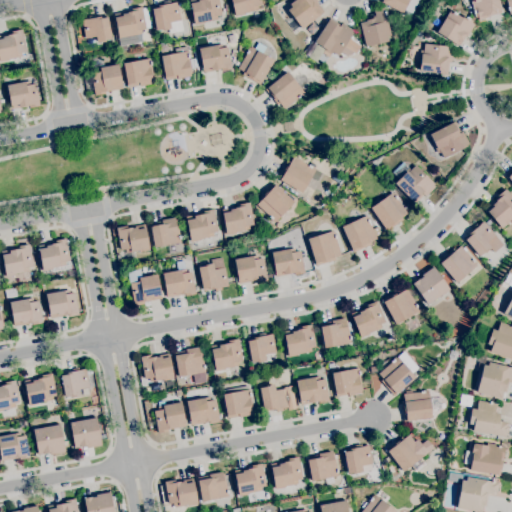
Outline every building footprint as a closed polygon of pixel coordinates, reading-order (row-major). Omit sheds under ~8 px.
[(194,25),(189,0),(218,0),(221,15),(216,15),(217,19),(203,22),(204,23),(194,25)] [(235,17),(230,0),(259,0),(261,4),(256,5),(257,9),(244,12),(244,14),(235,17)] [(301,29),(287,10),(291,7),(289,4),(293,1),(292,0),(316,0),(317,1),(316,1),(324,12),(301,29)] [(408,0),(402,13),(378,0),(408,0)] [(478,20),(477,17),(475,17),(474,14),(473,14),(472,10),(473,10),(470,1),(474,0),(498,0),(501,9),(502,13),(490,16),(490,17),(478,20)] [(169,33),(168,29),(162,30),(162,29),(156,30),(152,9),(158,7),(158,5),(162,4),(161,3),(169,1),(170,3),(177,2),(180,20),(181,20),(183,30),(169,33)] [(118,39),(114,14),(122,13),(122,14),(127,13),(127,12),(131,11),(131,8),(141,6),(146,29),(147,28),(148,35),(142,36),(141,33),(128,36),(128,37),(118,39)] [(365,47),(358,19),(370,16),(370,15),(374,14),(373,10),(383,7),(384,11),(385,11),(386,15),(385,15),(390,35),(387,36),(388,41),(365,47)] [(459,46),(454,43),(436,32),(450,9),(454,11),(453,11),(456,13),(456,14),(461,17),(463,15),(466,17),(466,16),(469,18),(469,19),(471,21),(470,22),(474,24),(467,36),(465,35),(459,46)] [(97,42),(95,36),(85,38),(81,20),(88,18),(88,16),(94,15),(95,17),(101,16),(101,18),(107,17),(111,38),(104,40),(105,41),(97,42)] [(338,55),(332,52),(330,54),(324,50),(324,49),(313,42),(328,20),(330,21),(338,27),(341,22),(353,30),(351,32),(353,33),(338,55)] [(312,35),(306,29),(313,22),(319,28),(312,35)] [(0,61),(0,35),(11,33),(11,31),(22,29),(26,51),(21,52),(22,56),(8,59),(8,60),(0,61)] [(259,85),(242,75),(243,72),(237,68),(238,66),(235,64),(237,61),(240,63),(246,53),(245,53),(247,51),(246,50),(248,47),(249,48),(250,46),(254,48),(258,42),(265,47),(262,53),(273,60),(259,85)] [(444,74),(419,71),(420,58),(419,58),(420,49),(422,50),(423,43),(450,47),(450,48),(453,48),(451,62),(448,61),(447,74),(445,73),(444,74)] [(203,72),(198,48),(217,45),(221,44),(222,48),(227,47),(231,69),(221,71),(221,69),(203,72)] [(165,80),(160,56),(187,50),(188,54),(189,57),(187,58),(190,76),(177,79),(177,78),(165,80)] [(127,87),(123,63),(149,58),(150,61),(151,61),(151,65),(154,81),(152,81),(153,83),(139,86),(139,85),(127,87)] [(95,95),(90,73),(94,72),(94,69),(100,68),(99,67),(117,64),(122,88),(104,92),(105,93),(95,95)] [(284,109),(279,103),(277,105),(264,89),(286,71),(304,92),(300,95),(300,96),(298,98),(297,98),(284,109)] [(11,109),(6,85),(25,81),(25,82),(29,81),(30,84),(35,83),(39,105),(29,107),(28,106),(11,109)] [(285,133),(283,122),(293,120),(296,131),(285,133)] [(443,158),(440,152),(437,153),(433,146),(435,145),(429,134),(452,122),(458,133),(462,131),(468,144),(466,145),(467,146),(443,158)] [(301,192),(277,178),(287,161),(290,162),(293,156),(308,165),(309,165),(311,166),(312,166),(314,167),(313,168),(315,169),(314,170),(320,173),(316,180),(310,177),(301,192)] [(377,167),(371,162),(380,157),(381,158),(377,167)] [(414,203),(394,183),(398,179),(392,172),(403,162),(410,169),(415,164),(434,184),(433,185),(435,186),(425,196),(423,195),(414,203)] [(432,177),(428,173),(432,169),(436,174),(432,177)] [(275,222),(274,221),(273,222),(271,220),(271,219),(269,217),(269,216),(256,204),(261,199),(259,198),(272,182),(275,184),(293,201),(275,222)] [(327,197),(322,192),(326,187),(331,192),(327,197)] [(501,229),(485,209),(498,197),(497,195),(505,188),(511,196),(511,217),(508,221),(509,222),(501,229)] [(386,231),(370,207),(392,192),(395,196),(395,195),(397,198),(397,199),(403,207),(408,204),(411,209),(406,212),(407,213),(401,217),(403,220),(386,231)] [(226,235),(221,209),(239,206),(238,204),(249,202),(253,224),(248,225),(249,229),(235,232),(236,233),(226,235)] [(190,242),(186,220),(185,216),(193,215),(194,215),(203,214),(202,211),(213,209),(217,231),(212,232),(213,236),(199,239),(200,240),(190,242)] [(353,252),(341,226),(366,215),(367,219),(368,219),(370,222),(369,223),(374,234),(377,232),(378,236),(376,237),(376,239),(368,243),(369,245),(353,252)] [(153,247),(149,223),(161,221),(161,220),(175,217),(175,220),(176,220),(179,235),(180,235),(181,239),(180,239),(180,242),(153,247)] [(479,256),(465,240),(465,239),(464,238),(473,229),(472,228),(477,223),(478,225),(483,221),(495,235),(487,242),(491,247),(485,253),(484,252),(479,256)] [(125,253),(125,249),(120,250),(116,227),(126,225),(127,228),(132,227),(132,228),(136,227),(136,226),(144,224),(149,250),(139,252),(139,250),(131,252),(131,251),(125,253)] [(315,266),(307,239),(333,230),(334,232),(335,232),(335,235),(336,238),(335,238),(340,255),(334,257),(334,260),(315,266)] [(42,271),(37,246),(46,244),(46,245),(51,244),(55,243),(55,240),(65,238),(66,241),(68,240),(68,244),(66,245),(69,260),(65,261),(65,265),(52,268),(52,269),(42,271)] [(6,277),(1,251),(9,250),(18,248),(18,246),(28,244),(33,266),(28,267),(29,271),(15,273),(15,275),(6,277)] [(456,283),(439,263),(438,261),(453,248),(455,250),(460,245),(472,259),(472,258),(474,261),(477,265),(456,283)] [(275,276),(271,252),(289,249),(294,248),(295,251),(300,250),(304,273),(294,275),(293,273),(275,276)] [(238,283),(234,259),(252,256),(257,255),(258,259),(263,258),(267,280),(257,282),(256,280),(238,283)] [(167,297),(162,273),(177,270),(176,262),(183,260),(185,269),(186,269),(186,273),(191,272),(194,286),(198,285),(200,291),(195,292),(195,294),(185,296),(184,294),(167,297)] [(215,291),(214,288),(209,289),(202,291),(202,288),(202,289),(198,267),(203,266),(203,265),(213,263),(214,269),(225,267),(228,286),(221,287),(221,290),(215,291)] [(427,304),(412,283),(418,278),(419,279),(422,276),(421,275),(433,266),(450,289),(442,295),(442,294),(427,304)] [(134,305),(130,283),(128,272),(133,271),(140,270),(141,277),(157,274),(161,298),(143,301),(144,304),(134,305)] [(511,287),(510,286),(507,284),(503,282),(508,273),(511,275),(511,287)] [(6,298),(4,290),(15,288),(16,296),(6,298)] [(395,324),(382,302),(383,302),(381,299),(399,289),(401,292),(406,289),(415,304),(416,304),(417,307),(419,311),(395,324)] [(50,318),(45,294),(64,290),(64,291),(69,290),(69,293),(74,292),(78,315),(68,317),(67,314),(50,318)] [(511,318),(503,313),(511,296),(511,318)] [(14,326),(9,302),(32,298),(33,301),(38,300),(41,317),(46,316),(46,320),(42,321),(42,323),(32,324),(31,323),(14,326)] [(360,338),(350,314),(358,310),(359,312),(363,310),(363,309),(367,307),(366,305),(376,301),(384,322),(380,324),(381,327),(368,333),(369,334),(360,338)] [(324,348),(319,323),(331,321),(331,320),(344,318),(345,320),(346,320),(349,336),(350,335),(351,339),(350,339),(351,343),(324,348)] [(511,360),(489,352),(491,345),(486,344),(487,342),(475,338),(478,332),(480,327),(485,329),(486,328),(491,330),(491,329),(496,330),(499,322),(510,326),(510,325),(511,325),(511,360)] [(288,357),(283,331),(291,330),(292,331),(296,330),(296,329),(301,329),(300,326),(311,324),(315,347),(310,347),(311,351),(296,354),(296,356),(288,357)] [(258,362),(257,361),(251,362),(247,341),(253,339),(253,337),(258,336),(258,334),(265,333),(265,335),(272,334),(275,353),(265,355),(266,361),(258,362)] [(215,371),(210,345),(218,344),(218,345),(228,343),(227,340),(238,338),(242,361),(237,362),(238,366),(224,368),(225,369),(215,371)] [(448,348),(446,347),(444,344),(445,342),(448,340),(451,341),(452,344),(451,347),(448,348)] [(472,351),(467,350),(465,348),(467,343),(471,344),(473,347),(472,351)] [(194,384),(192,374),(178,377),(173,353),(185,350),(185,349),(198,346),(199,349),(200,349),(203,365),(204,364),(205,368),(204,368),(205,372),(204,372),(206,382),(194,384)] [(453,360),(449,358),(448,356),(451,350),(458,353),(455,359),(453,360)] [(393,396),(380,381),(382,379),(378,373),(391,362),(390,361),(393,359),(395,357),(396,358),(397,357),(403,351),(418,367),(411,373),(415,377),(393,396)] [(153,387),(152,381),(149,382),(149,378),(144,379),(141,363),(138,364),(137,361),(140,360),(140,356),(151,354),(151,357),(156,356),(156,357),(160,356),(160,355),(168,353),(173,379),(163,381),(163,379),(158,380),(159,386),(153,387)] [(503,399),(476,392),(481,370),(476,369),(479,356),(489,358),(488,362),(511,368),(511,383),(508,382),(505,393),(503,399)] [(71,397),(71,396),(64,397),(60,374),(72,371),(71,368),(78,367),(79,370),(85,368),(86,370),(91,368),(92,374),(87,375),(89,387),(78,389),(79,395),(71,397)] [(335,397),(331,373),(358,368),(358,371),(359,371),(360,375),(359,375),(362,390),(360,390),(361,393),(348,396),(348,395),(335,397)] [(28,406),(23,380),(32,379),(32,380),(37,379),(37,378),(41,377),(41,375),(51,373),(56,395),(51,396),(52,400),(38,403),(38,404),(28,406)] [(300,404),(296,381),(314,377),(318,376),(319,380),(324,379),(329,401),(318,403),(318,401),(300,404)] [(0,411),(0,386),(1,386),(0,385),(5,384),(4,382),(15,380),(19,402),(14,403),(15,407),(1,409),(2,411),(0,411)] [(276,412),(275,409),(263,411),(259,388),(265,387),(265,385),(273,384),(275,390),(285,388),(289,407),(282,408),(282,411),(276,412)] [(227,419),(222,394),(249,389),(249,392),(250,392),(251,396),(250,396),(253,411),(252,412),(252,414),(239,417),(239,416),(227,419)] [(403,421),(401,401),(403,401),(403,394),(420,392),(420,391),(423,391),(424,391),(428,391),(429,398),(440,397),(441,408),(430,410),(431,418),(403,421)] [(191,425),(186,401),(204,397),(204,398),(209,397),(210,400),(215,399),(219,422),(208,424),(208,422),(191,425)] [(505,437),(472,431),(473,425),(468,424),(471,408),(476,409),(477,400),(489,402),(489,401),(491,401),(491,402),(496,403),(494,412),(500,413),(498,421),(507,422),(507,426),(508,426),(507,434),(505,434),(505,437)] [(158,433),(153,411),(158,410),(157,406),(180,402),(185,426),(167,429),(168,431),(158,433)] [(87,448),(86,445),(74,448),(69,423),(96,418),(98,429),(99,429),(100,438),(101,445),(87,448)] [(50,455),(50,452),(37,455),(33,429),(59,424),(64,452),(50,455)] [(445,443),(433,439),(435,429),(447,431),(445,443)] [(1,461),(0,456),(0,435),(19,432),(20,436),(25,435),(29,457),(19,459),(19,458),(1,461)] [(402,471),(385,449),(401,437),(403,439),(408,435),(419,449),(420,448),(422,451),(421,451),(424,455),(402,471)] [(500,475),(497,475),(496,475),(469,470),(470,464),(463,463),(465,450),(472,452),(473,444),(474,444),(474,443),(486,445),(486,443),(495,444),(494,445),(497,446),(497,445),(500,446),(505,447),(500,475)] [(354,473),(354,472),(347,473),(343,452),(350,451),(349,449),(355,448),(354,445),(361,444),(362,446),(368,445),(369,446),(371,446),(372,451),(369,451),(372,464),(361,466),(362,472),(354,473)] [(326,484),(325,478),(311,481),(306,457),(318,454),(331,451),(332,454),(333,453),(337,469),(338,472),(337,472),(338,476),(332,477),(333,483),(326,484)] [(274,489),(270,463),(278,462),(278,463),(283,462),(288,461),(287,458),(298,456),(302,479),(297,480),(298,484),(284,486),(284,488),(274,489)] [(238,496),(233,470),(242,469),(242,470),(247,469),(251,468),(251,466),(261,464),(265,464),(265,467),(262,467),(265,486),(261,487),(261,490),(248,493),(248,494),(238,496)] [(484,511),(478,511),(456,508),(460,483),(447,480),(449,471),(463,474),(463,475),(466,476),(466,477),(491,481),(491,480),(493,481),(498,482),(496,493),(495,492),(494,496),(487,495),(485,507),(485,506),(484,511)] [(201,501),(197,477),(209,475),(208,474),(222,472),(222,474),(224,474),(227,490),(228,493),(227,494),(228,497),(201,501)] [(174,507),(173,503),(168,504),(164,481),(174,479),(175,482),(180,481),(180,482),(184,481),(184,480),(192,478),(197,504),(188,506),(187,504),(179,506),(174,507)] [(345,495),(344,488),(350,487),(352,494),(345,495)] [(85,511),(83,498),(92,497),(96,496),(96,494),(110,492),(111,498),(112,498),(113,506),(112,506),(113,511),(85,511)] [(395,511),(359,511),(370,501),(369,500),(371,497),(372,495),(373,496),(374,494),(396,511),(395,511)] [(48,511),(47,505),(55,504),(55,505),(65,503),(64,501),(75,499),(77,511),(48,511)] [(320,511),(319,505),(345,500),(347,511),(320,511)]
